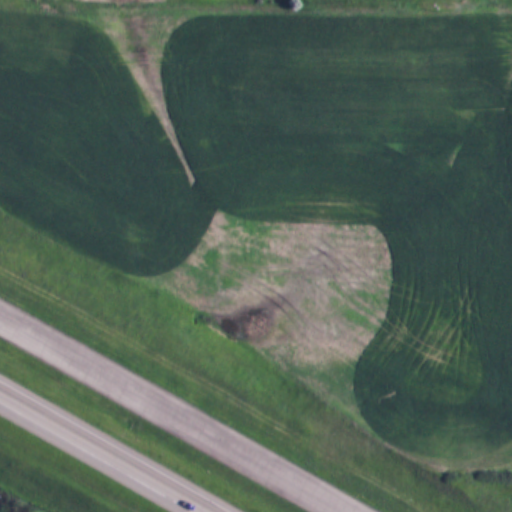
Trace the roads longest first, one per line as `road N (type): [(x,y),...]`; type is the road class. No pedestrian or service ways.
road 1 (trunk): [(330,511),(0,321)]
road 2 (trunk): [(0,391),(213,511)]
